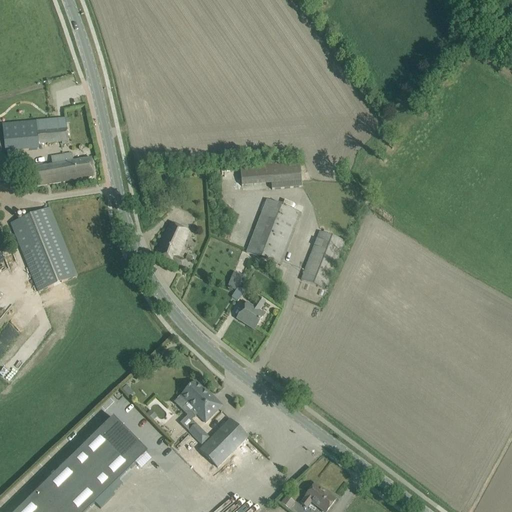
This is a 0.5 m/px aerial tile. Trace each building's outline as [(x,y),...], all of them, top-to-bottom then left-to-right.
[(0,140),(0,181),(9,180),(5,153),(39,150),(38,145),(55,143),(61,143),(62,145),(68,144),(65,119),(55,120),(2,125),(4,140),(0,140)] [(52,166),(43,168),(42,165),(28,168),(22,170),(25,188),(32,187),(32,188),(94,177),(91,159),(73,162),(72,154),(62,156),(51,158),(52,166)] [(270,163),(272,190),(302,188),(300,161),(270,163)] [(177,198),(173,191),(160,198),(164,205),(177,198)] [(246,253),(281,266),(301,213),(266,200),(246,253)] [(11,224),(38,293),(77,277),(50,209),(11,224)] [(155,256),(182,268),(185,261),(178,258),(181,250),(189,232),(178,227),(170,223),(155,256)] [(300,280),(326,290),(345,242),(319,232),(300,280)] [(237,292),(243,276),(235,273),(228,287),(237,292)] [(259,312),(265,303),(258,298),(252,307),(247,304),(237,319),(243,323),(245,322),(255,329),(264,315),(259,312)] [(181,396),(175,403),(183,412),(188,406),(193,411),(198,416),(205,424),(219,410),(218,409),(215,413),(207,405),(212,400),(211,398),(195,383),(181,396)] [(149,410),(145,415),(152,421),(156,417),(149,410)] [(113,419),(17,511),(87,511),(147,454),(113,419)] [(200,451),(196,455),(213,471),(217,467),(218,468),(247,438),(230,421),(202,449),(200,451)] [(188,432),(201,445),(209,438),(196,425),(188,432)] [(196,443),(184,456),(190,461),(196,455),(200,451),(202,449),(196,443)] [(301,504),(306,508),(311,502),(323,511),(326,511),(335,501),(315,485),(305,498),(306,498),(301,504)] [(281,504),(290,511),(295,503),(286,496),(281,504)]
